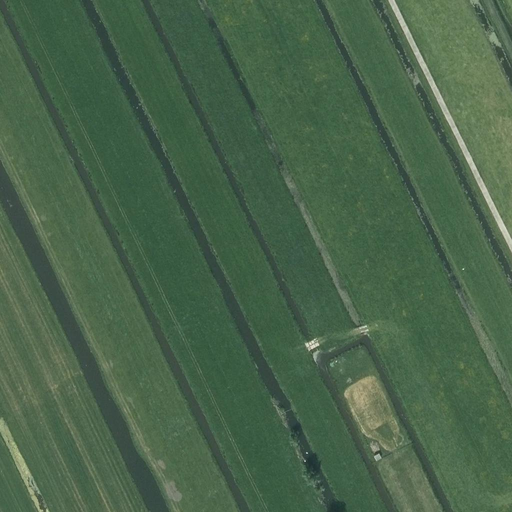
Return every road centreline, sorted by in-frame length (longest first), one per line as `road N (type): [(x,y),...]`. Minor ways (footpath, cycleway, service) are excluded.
road 1 (track): [(178,511),(0,141)]
road 2 (track): [(511,249),(390,0)]
